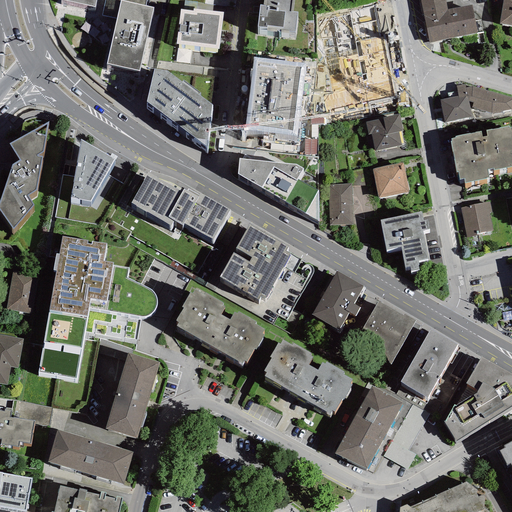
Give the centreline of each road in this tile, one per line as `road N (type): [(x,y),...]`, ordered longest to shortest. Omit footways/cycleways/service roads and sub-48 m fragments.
road 1 (residential): [(511,423),(399,481),(361,480),(199,396),(166,392),(154,407),(138,470)]
road 2 (secondary): [(444,323),(208,184)]
road 3 (residential): [(414,70),(455,287),(444,323)]
road 4 (residential): [(240,0),(219,165),(208,184)]
road 5 (secondary): [(32,71),(79,114),(133,140)]
